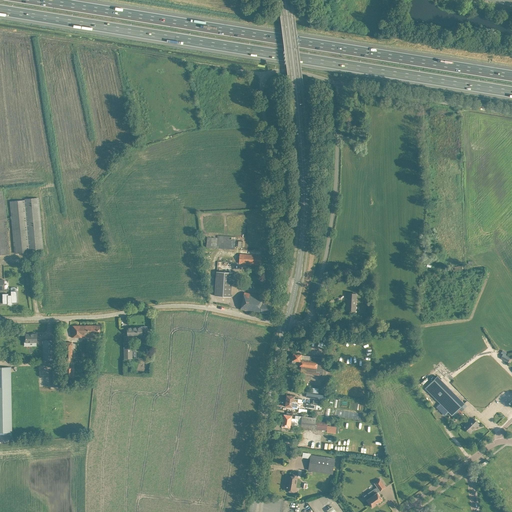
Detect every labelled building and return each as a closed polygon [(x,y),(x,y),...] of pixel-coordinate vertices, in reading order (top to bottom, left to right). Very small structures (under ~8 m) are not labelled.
[(0,254),(9,253),(5,189),(0,189),(0,254)] [(10,200),(14,253),(45,250),(40,197),(10,200)] [(394,230),(395,213),(389,213),(389,210),(381,210),(381,219),(382,219),(382,227),(387,227),(387,230),(394,230)] [(207,247),(236,248),(236,236),(218,235),(218,237),(207,237),(207,247)] [(239,263),(260,265),(261,252),(240,250),(239,263)] [(215,296),(231,297),(232,272),(217,271),(215,296)] [(387,305),(403,305),(403,296),(414,295),(414,287),(382,287),(382,296),(386,296),(387,305)] [(8,294),(2,294),(3,304),(8,304),(8,305),(12,304),(12,302),(17,302),(17,291),(11,291),(11,295),(8,295),(8,294)] [(244,292),(240,309),(261,314),(261,312),(270,313),(271,303),(262,303),(262,296),(244,292)] [(352,311),(355,311),(356,294),(348,293),(347,310),(350,310),(350,311),(352,311)] [(100,333),(100,325),(71,326),(71,337),(82,337),(82,333),(100,333)] [(141,327),(128,328),(127,334),(128,335),(131,335),(132,334),(141,334),(141,336),(151,336),(150,329),(147,329),(147,326),(141,326),(141,327)] [(31,334),(26,334),(26,340),(24,340),(24,346),(30,346),(30,342),(37,342),(37,333),(33,334),(31,334)] [(47,340),(43,340),(43,360),(54,360),(54,340),(53,340),(53,341),(51,341),(51,340),(49,340),(49,341),(47,341),(47,340)] [(72,362),(72,342),(64,342),(64,362),(72,362)] [(123,348),(123,358),(132,358),(131,347),(123,348)] [(320,368),(321,358),(301,355),(302,354),(293,353),(292,360),(298,361),(300,362),(299,372),(322,376),(323,369),(320,368)] [(11,367),(0,367),(0,432),(12,432),(11,372),(11,371),(11,367)] [(436,376),(424,387),(440,403),(436,407),(444,415),(448,412),(454,417),(458,413),(460,414),(463,412),(459,408),(464,404),(436,376)] [(287,394),(286,400),(303,403),(303,402),(302,401),(302,399),(294,398),(295,396),(287,394)] [(284,414),(283,420),(294,422),(300,423),(301,423),(301,420),(299,419),(296,419),(295,419),(291,418),(292,415),(284,414)] [(299,416),(299,419),(301,420),(301,423),(300,429),(315,431),(315,429),(327,431),(334,432),(336,432),(336,427),(334,426),(327,426),(328,422),(316,421),(316,418),(304,417),(301,416),(299,416)] [(474,429),(479,424),(473,418),(464,427),(469,432),(473,428),(474,429)] [(311,455),(308,470),(333,474),(335,458),(311,455)] [(286,490),(295,492),(297,474),(292,473),(292,476),(288,475),(286,490)] [(367,499),(366,500),(372,507),(383,499),(377,493),(380,491),(386,487),(380,479),(374,483),(377,487),(375,489),(374,489),(364,496),(367,499)]
